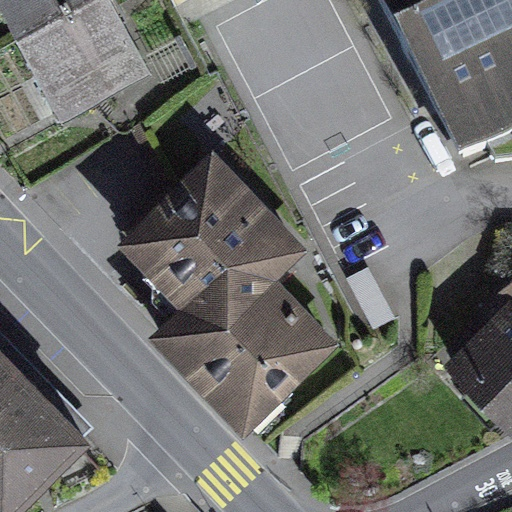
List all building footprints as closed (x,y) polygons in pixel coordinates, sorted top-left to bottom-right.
[(150,78),(110,0),(0,0),(0,10),(63,129),(150,78)] [(511,0),(369,0),(460,180),(511,146),(511,0)] [(244,443),(339,351),(279,288),(306,257),(212,154),(116,253),(177,320),(150,347),(244,443)] [(511,442),(511,284),(498,296),(508,307),(444,371),(511,442)] [(96,431),(0,331),(0,511),(33,511),(93,451),(83,443),(96,431)]
